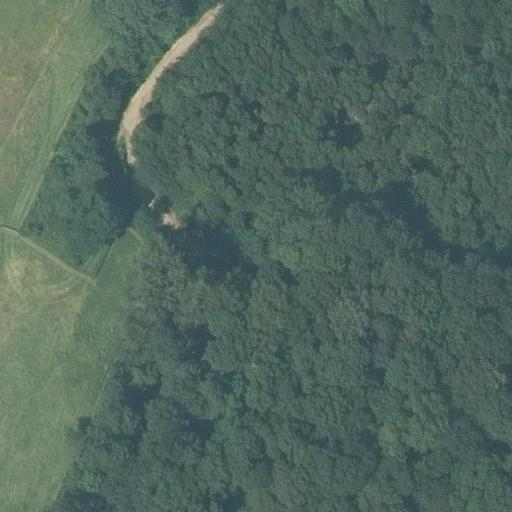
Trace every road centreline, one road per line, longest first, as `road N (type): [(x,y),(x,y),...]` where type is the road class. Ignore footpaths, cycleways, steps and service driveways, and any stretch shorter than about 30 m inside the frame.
road 1 (track): [(135,511),(152,438),(204,296),(194,253),(137,187),(129,149),(138,98)]
road 2 (track): [(138,98),(116,131),(107,223),(82,274)]
road 3 (track): [(225,0),(138,98)]
